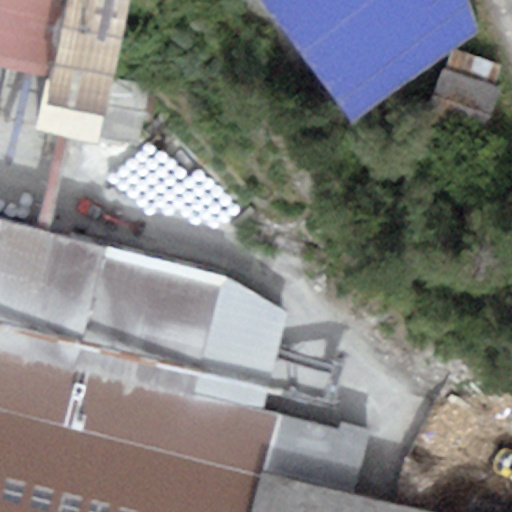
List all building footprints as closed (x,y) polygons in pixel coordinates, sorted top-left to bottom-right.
[(61,0),(0,0),(0,63),(46,73),(61,0)] [(126,0),(61,0),(46,73),(34,131),(100,145),(102,136),(137,143),(149,88),(109,80),(126,0)] [(261,0),(354,115),(477,31),(467,0),(261,0)] [(442,67),(425,117),(484,136),(501,86),(442,67)] [(0,218),(0,338),(263,405),(286,312),(219,274),(0,218)] [(263,405),(0,338),(0,511),(252,511),(263,470),(279,408),(263,405)] [(437,511),(263,470),(252,511),(437,511)]
